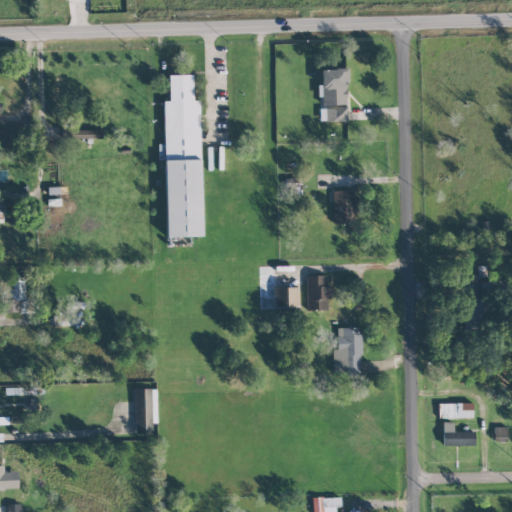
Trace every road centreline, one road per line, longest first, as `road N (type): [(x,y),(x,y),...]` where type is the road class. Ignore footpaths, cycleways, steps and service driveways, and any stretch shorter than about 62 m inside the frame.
road 1 (tertiary): [(0,33),(511,19)]
road 2 (residential): [(420,511),(401,23)]
